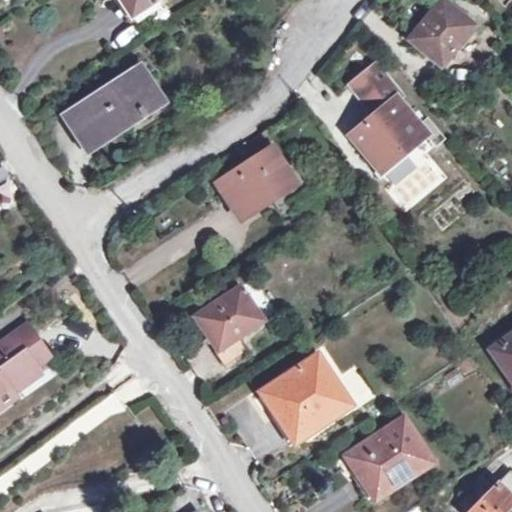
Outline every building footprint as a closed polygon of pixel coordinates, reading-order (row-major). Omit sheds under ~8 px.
[(129,0),(138,13),(157,0),(129,0)] [(473,25),(441,0),(439,0),(408,39),(437,62),(441,66),(452,51),(473,25)] [(364,101),(390,82),(377,66),(351,85),(364,101)] [(162,103),(138,67),(66,115),(88,148),(139,114),(141,117),(162,103)] [(364,101),(375,116),(396,98),(397,99),(401,96),(390,82),(364,101)] [(447,82),(431,96),(438,105),(445,110),(449,111),(453,111),(458,110),(467,101),(447,82)] [(397,99),(396,98),(375,116),(350,136),(379,171),(424,134),(419,127),(397,99)] [(427,120),(419,127),(424,134),(435,146),(443,140),(427,120)] [(267,146),(216,181),(241,220),(273,198),(271,194),(291,181),(267,146)] [(240,288),(236,282),(205,301),(209,307),(240,288)] [(205,301),(190,311),(216,351),(213,354),(224,371),(248,356),(237,338),(262,322),(240,288),(209,307),(205,301)] [(0,395),(9,389),(11,393),(39,372),(35,366),(49,356),(34,334),(23,341),(17,332),(0,344),(0,395)] [(511,336),(492,350),(511,380),(511,336)] [(316,356),(262,393),(276,416),(283,411),(301,438),(349,406),(316,356)] [(361,405),(374,396),(353,368),(341,377),(361,405)] [(11,393),(9,389),(0,395),(0,407),(14,398),(11,393)] [(276,416),(272,418),(289,446),(301,438),(283,411),(276,416)] [(426,455),(402,418),(345,455),(358,475),(369,492),(379,486),(384,493),(404,480),(398,473),(426,455)] [(431,463),(426,455),(398,473),(404,480),(431,463)] [(496,484),(468,511),(511,511),(511,472),(510,470),(496,484)] [(379,486),(369,492),(374,499),(384,493),(379,486)]
